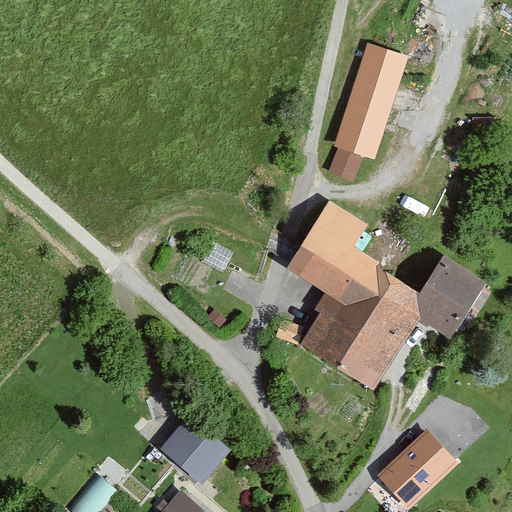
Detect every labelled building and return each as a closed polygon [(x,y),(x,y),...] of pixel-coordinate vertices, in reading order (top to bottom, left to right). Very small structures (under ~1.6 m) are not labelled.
[(368,41),(336,142),(376,155),(408,54),(368,41)] [(371,224),(333,201),(295,263),(341,290),(310,343),(375,382),(417,310),(433,286),(425,281),(360,243),(371,224)] [(445,249),(425,281),(433,286),(417,310),(455,333),(490,277),(445,249)] [(192,411),(161,446),(201,482),(232,447),(192,411)] [(458,463),(427,430),(378,475),(409,508),(458,463)] [(76,509),(79,511),(97,511),(116,484),(101,473),(76,509)] [(214,511),(183,485),(159,511),(214,511)]
